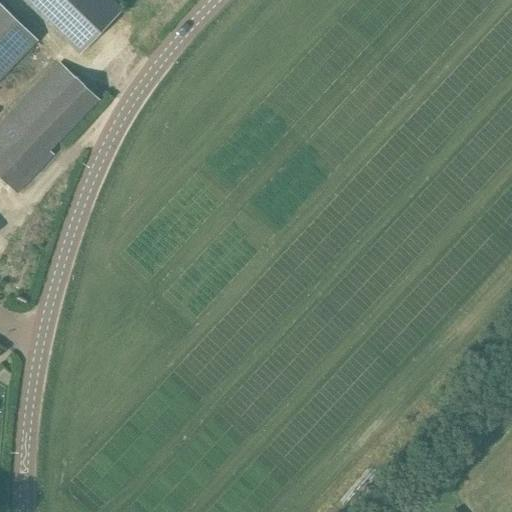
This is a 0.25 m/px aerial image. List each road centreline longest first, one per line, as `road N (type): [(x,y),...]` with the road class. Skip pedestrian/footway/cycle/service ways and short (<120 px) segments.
road 1 (tertiary): [(23,511),(34,365),(89,184),(144,83),(217,0)]
road 2 (track): [(403,511),(511,401)]
